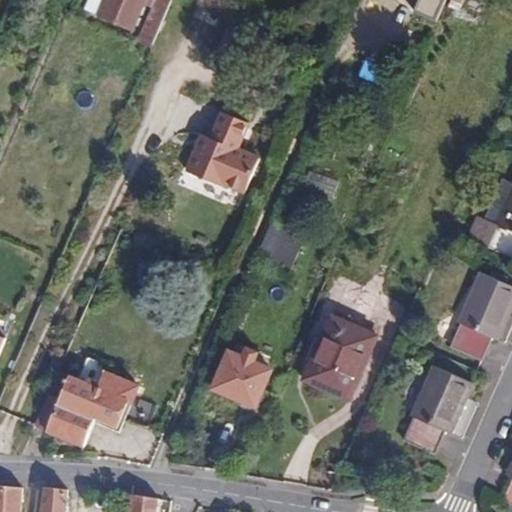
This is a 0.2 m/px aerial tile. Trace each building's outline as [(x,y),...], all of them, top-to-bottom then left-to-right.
[(152,49),(158,36),(173,0),(105,0),(99,15),(134,30),(144,5),(153,8),(137,42),(152,49)] [(442,12),(447,0),(425,0),(424,4),(442,12)] [(464,0),(452,0),(449,7),(459,12),(464,0)] [(215,57),(230,64),(242,37),(227,30),(215,57)] [(241,52),(265,63),(274,43),(250,32),(241,52)] [(396,71),(368,58),(360,77),(389,89),(396,71)] [(198,152),(197,152),(196,153),(195,154),(186,177),(220,191),(221,188),(243,197),(258,163),(236,154),(247,128),(221,117),(210,144),(206,152),(205,151),(204,151),(202,151),(201,151),(199,151),(198,152)] [(201,140),(197,152),(198,152),(199,151),(201,151),(202,151),(204,151),(205,151),(206,152),(210,144),(201,140)] [(340,182),(310,172),(305,187),(335,197),(340,182)] [(511,182),(503,178),(485,219),(496,224),(511,187),(511,182)] [(511,187),(496,224),(485,219),(477,215),(467,238),(511,257),(511,187)] [(257,259),(272,224),(271,223),(256,259),(257,259)] [(305,238),(272,224),(257,259),(291,273),(305,238)] [(490,276),(507,283),(510,277),(493,270),(490,276)] [(490,276),(481,273),(459,323),(462,325),(452,347),(483,361),(493,338),(500,341),(511,313),(511,285),(507,283),(490,276)] [(382,335),(331,313),(301,381),(352,404),(382,335)] [(276,368),(229,348),(211,390),(258,411),(276,368)] [(61,398),(49,393),(36,427),(85,447),(96,421),(115,429),(121,415),(133,387),(134,384),(108,373),(111,366),(89,356),(79,379),(71,376),(61,398)] [(43,383),(52,387),(62,363),(53,360),(43,383)] [(476,384),(434,365),(412,416),(415,418),(405,441),(436,455),(446,432),(452,434),(476,384)] [(133,387),(121,415),(145,425),(157,397),(133,387)] [(20,511),(22,488),(0,486),(0,511),(20,511)] [(67,511),(69,490),(45,488),(42,511),(67,511)] [(130,511),(157,511),(159,499),(133,495),(130,511)]
